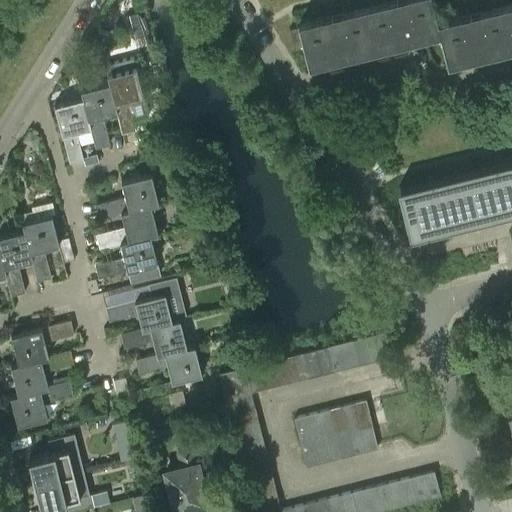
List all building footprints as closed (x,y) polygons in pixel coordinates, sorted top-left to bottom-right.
[(436,21),(430,0),(387,0),(363,6),(373,48),(439,32),(436,21)] [(511,47),(511,2),(501,5),(511,47)] [(501,5),(436,21),(439,32),(447,63),(511,47),(501,5)] [(293,50),(303,47),(307,65),(373,48),(363,6),(297,22),(298,26),(288,28),(293,50)] [(113,103),(115,111),(120,132),(134,128),(132,118),(147,114),(135,65),(106,72),(108,81),(109,80),(114,102),(113,103)] [(109,80),(108,81),(80,88),(82,96),(88,118),(87,118),(89,126),(94,147),(108,143),(101,115),(115,111),(113,103),(114,102),(109,80)] [(82,96),(54,103),(61,133),(68,162),(82,158),(75,130),(89,126),(87,118),(88,118),(82,96)] [(511,162),(464,174),(474,217),(511,207),(511,162)] [(120,179),(124,195),(95,202),(98,216),(119,211),(128,209),(128,208),(149,203),(158,201),(150,172),(120,179)] [(394,218),(404,216),(408,233),(474,217),(464,174),(398,190),(399,194),(389,197),(394,218)] [(30,207),(33,218),(21,221),(23,229),(24,228),(30,250),(29,251),(31,258),(36,280),(50,276),(43,247),(59,243),(51,213),(55,213),(52,201),(30,207)] [(119,211),(123,226),(95,233),(98,246),(119,241),(127,239),(126,239),(149,233),(157,231),(149,203),(128,208),(128,209),(119,211)] [(24,228),(23,229),(0,234),(0,250),(4,265),(3,265),(5,273),(10,295),(24,291),(17,262),(31,258),(29,251),(30,250),(24,228)] [(119,241),(123,256),(94,263),(97,277),(156,262),(149,233),(126,239),(127,239),(119,241)] [(134,298),(150,294),(147,283),(131,287),(134,298)] [(150,294),(134,298),(104,306),(108,320),(137,312),(141,326),(149,324),(149,325),(171,319),(164,291),(150,294)] [(149,324),(141,326),(119,332),(123,346),(152,338),(156,352),(164,350),(164,351),(185,346),(185,345),(178,317),(171,319),(149,325),(149,324)] [(69,319),(40,326),(10,334),(18,362),(18,363),(39,357),(39,356),(47,354),(43,340),(73,332),(69,319)] [(384,330),(371,333),(378,358),(390,355),(384,330)] [(378,358),(371,333),(360,336),(366,361),(378,358)] [(360,336),(348,339),(355,364),(366,361),(360,336)] [(355,364),(348,339),(336,342),(343,367),(355,364)] [(343,367),(336,342),(324,345),(331,370),(343,367)] [(164,350),(156,352),(134,358),(138,372),(167,365),(171,380),(201,373),(193,343),(185,345),(185,346),(164,351),(164,350)] [(331,370),(324,345),(313,348),(319,373),(331,370)] [(313,348),(301,351),(308,376),(319,373),(313,348)] [(18,363),(18,362),(10,364),(17,392),(39,387),(39,386),(46,384),(43,370),(72,363),(68,349),(47,354),(39,356),(39,357),(18,363)] [(301,351),(289,354),(296,379),(308,376),(301,351)] [(289,354),(279,357),(285,382),(296,379),(289,354)] [(279,357),(267,360),(273,385),(285,382),(279,357)] [(273,385),(267,360),(255,363),(261,388),(273,385)] [(255,363),(243,366),(249,391),(250,391),(261,388),(255,363)] [(249,391),(243,366),(219,372),(228,409),(253,402),(250,391),(249,391)] [(17,392),(9,394),(17,424),(47,416),(43,400),(71,393),(68,379),(46,384),(39,386),(39,387),(17,392)] [(358,426),(370,423),(363,399),(352,402),(358,426)] [(256,414),(253,402),(228,409),(231,421),(256,414)] [(358,426),(352,402),(340,405),(346,429),(358,426)] [(340,405),(328,408),(334,432),(346,429),(340,405)] [(328,408),(317,411),(323,435),(334,432),(328,408)] [(323,435),(317,411),(305,414),(311,438),(323,435)] [(256,414),(231,421),(234,432),(259,426),(256,414)] [(311,438),(305,414),(293,417),(300,441),(311,438)] [(370,423),(358,426),(364,450),(376,447),(370,423)] [(127,424),(113,427),(123,467),(137,463),(127,424)] [(259,426),(234,432),(237,444),(262,438),(259,426)] [(364,450),(358,426),(346,429),(353,453),(364,450)] [(346,429),(334,432),(340,456),(353,453),(346,429)] [(51,451),(26,458),(32,482),(71,472),(65,448),(76,445),(73,432),(48,439),(51,451)] [(340,456),(334,432),(323,435),(329,459),(340,456)] [(329,459),(323,435),(311,438),(317,462),(329,459)] [(265,449),(262,438),(237,444),(240,456),(265,449)] [(317,462),(311,438),(300,441),(306,465),(317,462)] [(177,450),(181,465),(164,469),(175,510),(178,509),(178,511),(181,511),(192,509),(191,505),(207,501),(197,461),(195,462),(191,446),(177,450)] [(268,461),(265,449),(240,456),(243,467),(268,461)] [(271,473),(268,461),(243,467),(246,479),(271,473)] [(433,469),(420,473),(426,497),(439,494),(433,469)] [(71,472),(32,482),(38,507),(63,500),(66,511),(75,511),(92,508),(89,494),(77,497),(71,472)] [(271,473),(246,479),(249,491),(274,484),(271,473)] [(426,497),(420,473),(408,476),(414,500),(426,497)] [(408,476),(396,479),(403,503),(414,500),(408,476)] [(403,503),(396,479),(385,481),(391,506),(403,503)] [(385,481),(373,485),(379,509),(391,506),(385,481)] [(274,484),(249,491),(252,503),(277,496),(274,484)] [(368,511),(379,509),(373,485),(361,487),(367,511),(368,511)] [(367,511),(361,487),(349,491),(354,511),(367,511)] [(354,511),(349,491),(338,493),(342,511),(354,511)] [(342,511),(338,493),(326,496),(329,511),(342,511)] [(277,496),(252,503),(254,511),(264,511),(280,508),(277,496)] [(329,511),(326,496),(314,499),(317,511),(329,511)] [(317,511),(314,499),(303,502),(305,511),(317,511)] [(305,511),(303,502),(291,505),(292,511),(305,511)]
